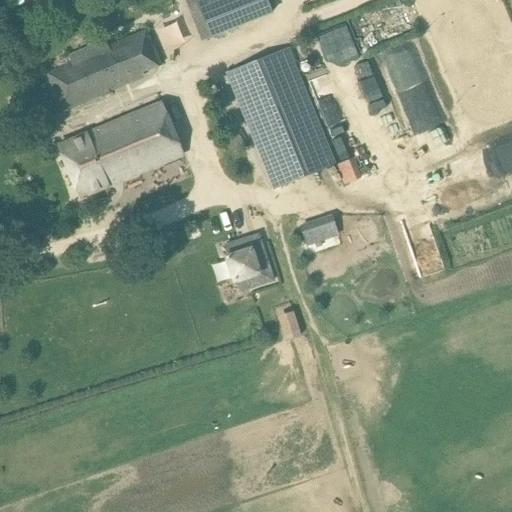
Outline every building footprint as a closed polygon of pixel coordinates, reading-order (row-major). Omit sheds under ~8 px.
[(186,0),(198,38),(266,17),(261,0),(186,0)] [(357,53),(345,23),(316,35),(327,65),(357,53)] [(64,112),(82,103),(144,73),(161,66),(146,31),(92,53),(88,59),(76,64),(74,61),(65,66),(47,74),(64,112)] [(364,65),(373,85),(390,77),(412,127),(444,113),(412,38),(380,51),(383,57),(364,65)] [(274,189),(334,164),(292,62),(232,86),(274,189)] [(31,94),(14,102),(20,115),(37,107),(31,94)] [(80,198),(98,190),(184,155),(162,103),(58,146),(80,198)] [(334,162),(340,183),(358,178),(353,157),(334,162)] [(332,218),(302,228),(308,245),(338,235),(332,218)] [(274,284),(266,245),(255,247),(253,239),(230,244),(240,291),(274,284)] [(273,316),(282,341),(298,336),(290,310),(273,316)]
